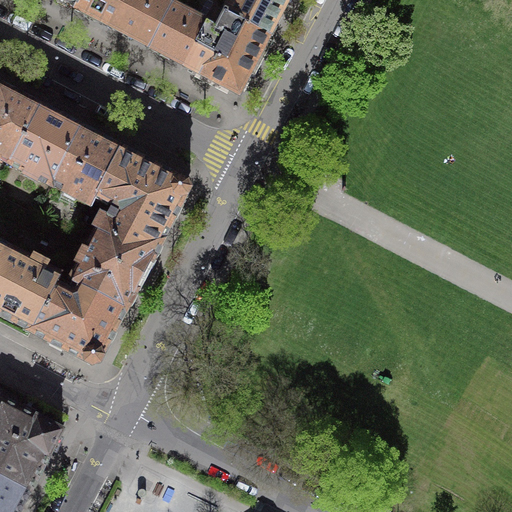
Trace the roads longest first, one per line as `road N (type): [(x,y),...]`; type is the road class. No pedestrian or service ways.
road 1 (residential): [(252,163),(0,32)]
road 2 (residential): [(252,163),(124,414)]
road 3 (residential): [(322,511),(124,414)]
road 4 (residential): [(338,0),(252,163)]
road 5 (residential): [(124,414),(0,353)]
